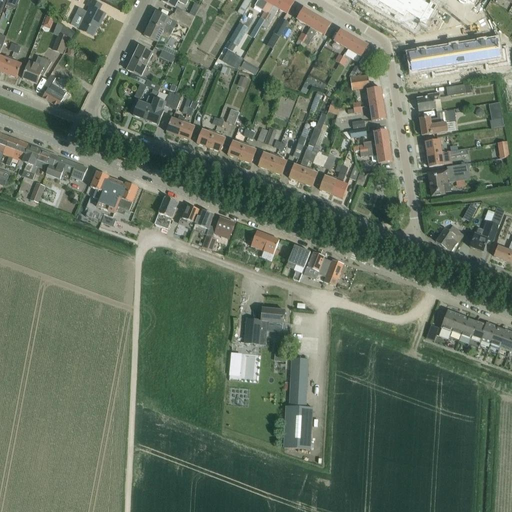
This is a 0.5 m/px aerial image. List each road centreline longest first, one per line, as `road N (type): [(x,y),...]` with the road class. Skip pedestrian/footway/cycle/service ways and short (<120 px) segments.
road 1 (tertiary): [(434,286),(0,120)]
road 2 (residential): [(415,234),(388,236),(85,121)]
road 3 (unclassified): [(139,257),(143,244),(157,239),(322,296),(421,297),(434,286)]
road 4 (track): [(125,511),(139,257)]
road 5 (residential): [(415,234),(388,47)]
road 6 (track): [(0,208),(139,257)]
road 7 (residential): [(85,121),(146,0)]
